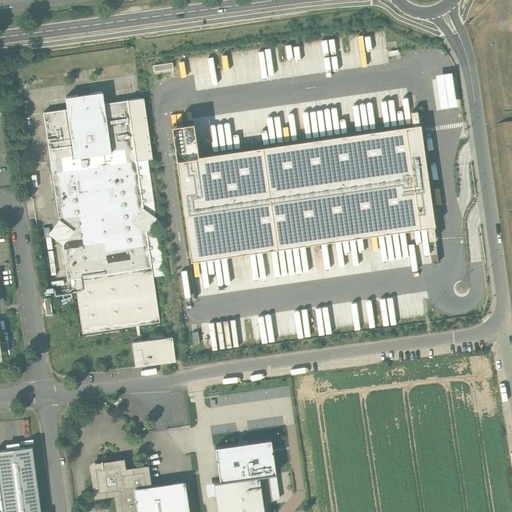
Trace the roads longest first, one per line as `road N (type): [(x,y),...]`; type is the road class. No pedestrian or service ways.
road 1 (unclassified): [(43,392),(505,330)]
road 2 (unclassified): [(505,330),(469,69),(444,12)]
road 3 (secondary): [(0,36),(278,0)]
road 4 (unclassified): [(43,392),(18,210),(0,202)]
road 5 (unclassified): [(43,392),(60,511)]
